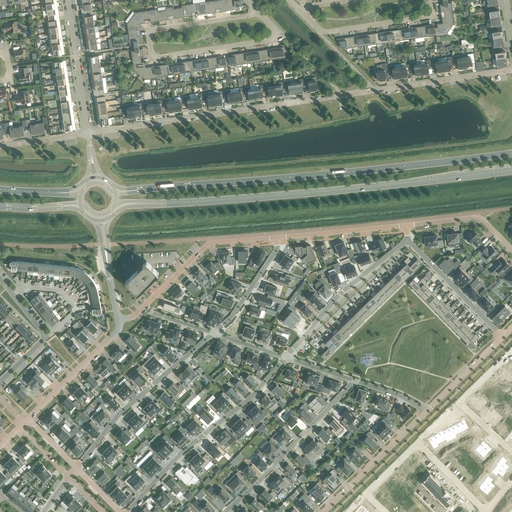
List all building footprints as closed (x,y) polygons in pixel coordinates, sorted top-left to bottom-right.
[(217,0),(205,2),(207,14),(216,13),(215,8),(218,7),(217,0)] [(228,0),(217,0),(218,7),(221,7),(221,12),(230,10),(228,0)] [(237,0),(228,0),(230,10),(239,9),(238,1),(237,0)] [(486,5),(487,8),(493,7),(493,4),(498,3),(497,0),(487,0),(488,4),(486,5)] [(205,2),(193,4),(194,11),(197,10),(198,15),(207,14),(205,2)] [(86,10),(86,13),(92,12),(91,3),(80,5),(81,10),(86,10)] [(445,11),(446,14),(453,13),(451,3),(439,4),(441,12),(445,11)] [(181,6),(181,7),(183,17),(192,16),(191,11),(194,11),(193,4),(181,6)] [(166,10),(158,11),(159,21),(168,20),(168,15),(170,14),(169,7),(166,8),(166,10)] [(173,7),(169,7),(170,14),(173,14),(174,19),(183,17),(181,7),(173,9),(173,7)] [(489,11),(490,18),(500,17),(499,10),(494,10),(493,7),(487,8),(487,12),(489,11)] [(47,10),(48,18),(54,18),(54,14),(58,14),(57,8),(47,10)] [(158,9),(146,11),(147,18),(149,17),(150,22),(159,21),(158,11),(158,9)] [(134,14),(131,18),(139,24),(145,23),(144,18),(147,18),(146,11),(134,13),(134,14)] [(82,17),(83,22),(94,21),(92,12),(86,13),(86,16),(82,17)] [(441,18),(442,23),(450,29),(453,24),(454,24),(453,13),(446,14),(446,17),(441,18)] [(490,25),(490,29),(496,28),(496,25),(501,24),(500,17),(490,18),(491,25),(490,25)] [(48,18),(50,27),(60,26),(59,20),(55,21),(54,18),(48,18)] [(126,23),(128,34),(135,33),(135,30),(140,30),(139,24),(131,18),(128,23),(127,23),(126,23)] [(5,30),(8,30),(8,29),(10,29),(11,33),(18,32),(16,21),(9,22),(9,23),(4,24),(5,30)] [(437,29),(435,29),(435,35),(435,36),(447,35),(447,34),(447,33),(450,29),(442,23),(437,24),(437,29)] [(431,25),(422,26),(424,37),(435,35),(435,29),(432,30),(431,25)] [(414,32),(411,33),(412,39),(424,37),(422,26),(413,28),(414,32)] [(407,28),(398,30),(400,41),(412,39),(411,33),(408,33),(407,28)] [(492,32),(493,39),(503,37),(502,30),(497,31),(496,28),(490,29),(491,32),(492,32)] [(390,36),(387,36),(388,42),(400,41),(398,30),(389,31),(390,36)] [(384,32),(374,33),(376,44),(388,42),(387,36),(384,37),(384,32)] [(135,33),(128,34),(130,45),(142,43),(141,35),(136,36),(135,33)] [(366,39),(363,40),(364,46),(376,44),(374,33),(365,35),(366,39)] [(360,36),(351,37),(352,48),(364,46),(363,40),(361,40),(360,36)] [(352,48),(351,37),(336,39),(339,42),(340,47),(343,47),(346,49),(352,48)] [(493,46),(493,49),(500,49),(499,45),(504,44),(503,37),(493,39),(494,46),(493,46)] [(279,52),(277,53),(278,59),(292,57),(283,47),(279,48),(279,52)] [(273,48),(264,50),(266,61),(278,59),(277,53),(274,53),(273,48)] [(131,50),(132,61),(139,60),(139,57),(144,56),(143,49),(131,50)] [(495,53),(496,60),(506,58),(505,51),(500,52),(500,49),(493,49),(494,53),(495,53)] [(14,51),(15,58),(24,57),(23,50),(14,51)] [(256,56),(253,56),(254,62),(266,61),(264,50),(255,51),(256,56)] [(249,52),(240,53),(242,64),(254,62),(253,56),(250,57),(249,52)] [(242,64),(240,53),(231,55),(232,59),(229,60),(230,66),(242,64)] [(468,57),(464,58),(465,68),(468,68),(468,69),(472,69),(471,61),(474,61),(473,54),(468,54),(468,57)] [(222,56),(213,57),(215,68),(227,66),(226,60),(223,61),(222,56)] [(465,68),(464,58),(460,59),(459,56),(454,56),(455,64),(458,63),(459,70),(463,70),(463,69),(465,68)] [(205,64),(202,64),(203,70),(215,68),(213,57),(204,59),(205,64)] [(446,61),(442,61),(444,72),(446,71),(446,72),(451,72),(450,65),(453,64),(452,57),(446,58),(446,61)] [(506,58),(496,60),(497,67),(507,65),(506,58)] [(438,59),(432,60),(433,67),(433,68),(436,68),(437,74),(442,73),(442,72),(444,72),(442,61),(438,62),(438,59)] [(135,72),(140,75),(145,67),(144,62),(140,62),(139,60),(132,61),(134,72),(135,72)] [(198,60),(189,61),(191,72),(203,70),(202,64),(199,64),(198,60)] [(425,64),(421,64),(422,75),(424,74),(425,76),(429,75),(428,68),(431,67),(430,60),(424,61),(425,64)] [(181,67),(178,67),(179,74),(191,72),(189,61),(180,62),(181,67)] [(422,75),(421,64),(417,65),(416,62),(410,63),(412,70),(415,70),(416,77),(420,76),(420,75),(422,75)] [(175,63),(166,64),(167,75),(179,74),(178,67),(175,68),(175,63)] [(381,81),(381,82),(386,81),(385,74),(388,74),(386,63),(381,64),(382,70),(377,71),(378,72),(376,73),(377,78),(378,78),(379,81),(381,81)] [(157,71),(155,71),(155,77),(156,77),(167,75),(166,64),(157,66),(157,71)] [(406,67),(399,68),(401,78),(403,78),(403,79),(408,78),(407,71),(410,71),(409,64),(405,65),(406,67)] [(401,78),(399,68),(395,68),(395,65),(389,66),(390,74),(393,73),(394,80),(399,79),(398,78),(401,78)] [(19,75),(20,82),(30,81),(28,73),(27,67),(20,68),(21,74),(19,75)] [(145,67),(140,75),(144,78),(144,79),(144,80),(156,78),(156,77),(155,77),(155,71),(152,71),(151,67),(145,67)] [(309,85),(310,93),(315,92),(314,91),(317,90),(316,87),(317,87),(316,81),(315,82),(315,80),(311,81),(310,78),(305,79),(306,86),(309,85)] [(299,82),(295,83),(296,93),(299,93),(299,94),(303,94),(302,86),(305,86),(304,79),(299,79),(299,82)] [(295,83),(291,84),(290,81),(285,81),(286,89),(289,89),(290,96),(294,95),(294,94),(296,93),(295,83)] [(275,86),(276,96),(278,96),(279,97),(283,97),(282,90),(285,89),(284,82),(278,82),(279,85),(275,86)] [(98,91),(98,94),(104,93),(103,84),(92,85),(93,91),(98,91)] [(276,96),(275,86),(271,87),(270,84),(265,85),(266,92),(269,92),(270,99),(274,98),(274,97),(276,96)] [(255,89),(256,99),(258,99),(258,100),(263,100),(262,93),(265,92),(264,85),(258,86),(259,88),(255,89)] [(256,99),(255,89),(250,90),(250,87),(245,88),(246,95),(248,95),(249,102),(254,101),(254,100),(256,99)] [(0,98),(3,98),(4,101),(10,100),(10,94),(7,94),(6,93),(5,88),(0,89),(0,98)] [(238,91),(234,92),(236,102),(238,102),(238,103),(243,103),(242,96),(245,95),(243,88),(238,89),(238,91)] [(59,90),(60,99),(67,98),(66,95),(70,95),(69,89),(59,90)] [(20,96),(19,96),(14,97),(15,103),(21,102),(21,104),(30,102),(28,90),(20,92),(20,96)] [(236,102),(234,92),(230,93),(230,90),(224,91),(225,98),(228,98),(229,105),(234,104),(234,103),(236,102)] [(218,95),(214,95),(216,105),(218,105),(218,106),(223,106),(222,99),(224,98),(223,91),(218,92),(218,95)] [(94,97),(95,103),(106,102),(104,93),(98,94),(98,97),(94,97)] [(207,93),(204,94),(205,101),(208,101),(209,108),(214,107),(214,106),(216,105),(214,95),(207,96),(207,93)] [(198,97),(194,98),(196,108),(198,108),(198,109),(202,109),(201,102),(204,101),(203,94),(198,95),(198,97)] [(196,108),(194,98),(190,99),(189,96),(184,97),(185,104),(188,104),(189,111),(194,110),(193,109),(196,108)] [(60,99),(62,108),(72,107),(71,101),(67,101),(67,98),(60,99)] [(180,100),(174,101),(175,111),(178,111),(178,112),(182,112),(181,105),(184,104),(183,98),(180,98),(180,100)] [(175,111),(174,101),(167,102),(167,99),(164,100),(165,107),(168,107),(169,114),(173,113),(173,112),(175,111)] [(158,104),(154,104),(155,114),(157,114),(158,115),(162,115),(161,108),(164,107),(163,100),(157,101),(158,104)] [(138,107),(133,107),(135,117),(137,117),(137,118),(142,118),(141,111),(144,110),(143,103),(137,104),(138,107)] [(155,114),(154,104),(147,105),(147,103),(144,104),(145,110),(148,110),(149,117),(153,116),(153,115),(155,114)] [(135,117),(133,107),(129,108),(129,105),(124,106),(125,113),(127,113),(128,120),(133,119),(133,118),(135,117)] [(43,123),(37,124),(38,134),(45,133),(43,124),(47,124),(46,117),(42,117),(43,123)] [(30,119),(26,120),(27,127),(31,126),(32,135),(38,134),(37,124),(30,125),(30,119)] [(22,126),(16,127),(18,137),(24,136),(23,127),(27,127),(26,120),(22,121),(22,126)] [(9,123),(5,123),(6,130),(10,129),(11,138),(18,137),(16,127),(10,128),(9,123)] [(479,235),(474,230),(471,233),(470,232),(467,235),(468,236),(466,238),(471,243),(472,242),(477,247),(482,242),(477,237),(479,235)] [(457,233),(454,234),(451,234),(447,235),(448,242),(455,242),(456,245),(462,244),(461,238),(458,238),(457,233)] [(437,241),(436,235),(424,237),(425,246),(439,244),(439,247),(443,247),(443,240),(437,241)] [(379,250),(386,247),(382,238),(375,241),(376,244),(374,245),(374,244),(371,246),(373,252),(379,250)] [(359,241),(354,243),(356,248),(354,249),(356,253),(361,251),(365,249),(363,245),(364,245),(363,245),(363,243),(362,240),(359,241)] [(343,242),(335,245),(340,256),(347,253),(349,258),(354,256),(351,249),(347,250),(343,242)] [(318,247),(321,256),(328,253),(325,244),(318,247)] [(303,258),(308,263),(316,259),(310,245),(309,245),(310,246),(308,246),(308,245),(307,245),(307,247),(302,247),(302,246),(300,246),(300,247),(298,247),(298,246),(295,246),(296,250),(301,255),(303,253),(302,252),(307,252),(308,254),(303,258)] [(497,253),(492,247),(489,250),(488,250),(486,247),(481,252),(484,255),(483,255),(489,261),(497,253)] [(251,258),(248,266),(252,268),(255,262),(256,262),(260,264),(262,260),(263,261),(264,257),(263,257),(265,252),(258,249),(254,259),(251,258)] [(239,251),(239,262),(246,262),(246,256),(248,256),(248,251),(246,251),(246,250),(243,250),(243,251),(239,251)] [(227,252),(227,251),(222,251),(224,263),(228,262),(229,265),(234,265),(234,258),(230,258),(229,252),(227,252)] [(282,259),(293,266),(296,261),(296,262),(298,259),(293,256),(291,258),(285,254),(282,259)] [(369,254),(357,258),(360,266),(372,262),(369,254)] [(404,261),(414,271),(422,263),(417,259),(413,263),(407,257),(404,261)] [(445,259),(439,265),(442,268),(441,268),(444,270),(447,273),(453,267),(455,269),(460,263),(457,260),(454,263),(450,258),(447,261),(445,259)] [(290,270),(293,266),(282,259),(279,263),(285,267),(283,270),(288,273),(290,271),(290,270)] [(489,269),(494,274),(497,271),(501,275),(510,266),(504,260),(500,263),(499,263),(499,264),(497,262),(498,261),(498,260),(489,269)] [(16,270),(17,261),(10,261),(10,264),(4,264),(9,270),(16,270)] [(129,278),(127,280),(125,281),(137,294),(141,290),(159,273),(146,261),(129,278)] [(409,275),(414,271),(404,261),(404,262),(400,266),(409,275)] [(211,262),(206,266),(213,274),(217,269),(219,271),(222,269),(219,262),(213,264),(211,262)] [(334,268),(328,271),(329,275),(334,285),(341,283),(337,274),(341,272),(339,266),(334,268)] [(354,266),(344,270),(347,277),(357,273),(354,266)] [(402,268),(398,272),(405,279),(409,275),(400,266),(402,268)] [(456,280),(458,281),(467,273),(460,266),(456,270),(458,272),(453,277),(456,280)] [(79,279),(83,271),(81,270),(79,269),(77,268),(75,277),(79,279)] [(203,285),(207,280),(211,285),(215,281),(214,280),(209,275),(207,277),(199,269),(193,274),(203,285)] [(79,279),(82,281),(88,275),(83,271),(79,279)] [(392,274),(401,283),(405,279),(398,272),(394,276),(392,274)] [(462,287),(467,282),(469,283),(473,279),(467,273),(458,281),(460,283),(459,284),(462,287)] [(275,274),(273,280),(289,285),(291,279),(293,280),(294,277),(287,274),(286,277),(275,274)] [(397,288),(401,283),(392,274),(388,278),(397,288)] [(511,274),(510,277),(508,274),(503,279),(507,283),(509,281),(511,284),(511,274)] [(85,285),(93,279),(91,278),(90,276),(88,275),(82,281),(85,285)] [(324,285),(327,283),(321,277),(319,279),(321,282),(320,283),(319,282),(315,285),(317,286),(315,287),(321,293),(321,294),(322,294),(323,295),(322,295),(323,295),(325,298),(327,297),(328,297),(331,294),(330,294),(331,292),(324,285)] [(413,279),(408,283),(416,291),(426,281),(423,278),(420,281),(416,277),(413,279)] [(188,278),(184,283),(193,292),(198,288),(188,278)] [(231,281),(229,289),(230,289),(229,290),(233,291),(233,290),(239,292),(240,292),(241,289),(240,288),(241,284),(237,283),(238,280),(232,278),(230,281),(231,281)] [(392,292),(397,288),(388,278),(387,279),(389,280),(385,284),(392,292)] [(466,292),(466,293),(466,292),(469,295),(471,298),(474,300),(474,301),(474,300),(480,295),(480,296),(480,295),(473,288),(480,282),(476,278),(469,285),(471,287),(466,292)] [(88,289),(96,285),(95,283),(94,281),(93,279),(85,285),(88,289)] [(416,291),(420,295),(430,286),(426,282),(426,281),(416,291)] [(277,287),(266,284),(264,291),(275,294),(277,287)] [(379,287),(388,296),(392,292),(385,284),(381,288),(379,287)] [(420,295),(425,300),(434,291),(432,292),(428,288),(430,287),(430,286),(420,295)] [(180,287),(172,295),(176,299),(184,291),(180,287)] [(375,291),(384,300),(388,296),(379,287),(375,291)] [(296,291),(294,293),(296,296),(300,300),(302,298),(296,291)] [(372,297),(379,304),(384,300),(375,291),(374,291),(376,293),(372,297)] [(434,291),(425,300),(429,304),(438,295),(434,291)] [(313,294),(308,299),(318,309),(324,304),(317,298),(320,296),(315,292),(313,294)] [(35,304),(44,297),(40,293),(31,300),(35,304)] [(221,294),(218,303),(231,307),(233,301),(228,299),(228,296),(221,294)] [(260,295),(258,302),(270,306),(272,301),(283,304),(284,300),(268,294),(267,297),(260,295)] [(429,304),(433,308),(441,300),(440,301),(436,297),(438,295),(429,304)] [(483,307),(488,312),(494,307),(489,302),(491,300),(488,296),(486,298),(484,296),(479,300),(481,303),(483,306),(483,307)] [(38,308),(47,302),(44,297),(35,304),(38,308)] [(372,297),(368,301),(375,309),(379,304),(372,297)] [(433,308),(437,313),(446,304),(446,303),(445,304),(441,300),(433,308)] [(375,309),(368,301),(363,305),(371,313),(375,309)] [(42,313),(49,307),(50,306),(47,302),(38,308),(42,313)] [(168,309),(168,310),(174,312),(174,311),(176,307),(176,306),(164,302),(163,307),(168,309)] [(191,308),(188,316),(199,320),(202,313),(205,314),(208,304),(205,303),(204,305),(201,304),(200,307),(199,311),(193,309),(191,308)] [(302,307),(300,309),(308,317),(308,316),(309,317),(311,314),(313,312),(305,304),(304,304),(301,306),(302,307)] [(446,304),(437,313),(441,317),(451,308),(446,304)] [(292,311),(288,315),(296,323),(300,318),(293,312),(295,310),(290,305),(288,308),(292,311)] [(366,317),(371,313),(363,305),(359,310),(366,317)] [(211,307),(210,306),(207,313),(209,314),(206,323),(212,325),(213,321),(216,322),(217,319),(218,319),(220,320),(221,315),(215,312),(216,309),(211,307)] [(502,309),(492,318),(492,319),(497,325),(511,312),(505,306),(503,307),(502,309)] [(45,317),(52,311),(49,307),(42,313),(45,317)] [(251,307),(249,313),(259,317),(261,310),(265,311),(266,309),(260,307),(259,309),(251,307)] [(0,314),(3,318),(10,311),(6,308),(0,314)] [(451,308),(441,317),(446,321),(453,314),(449,310),(451,308)] [(355,314),(362,321),(366,317),(359,310),(355,314)] [(6,322),(7,322),(7,321),(14,315),(10,311),(3,318),(2,318),(6,322)] [(48,321),(55,315),(52,311),(45,317),(48,321)] [(358,325),(362,321),(355,314),(351,318),(358,325)] [(446,321),(450,325),(457,318),(453,314),(446,321)] [(7,321),(7,322),(10,325),(11,325),(17,319),(14,315),(7,321)] [(48,321),(52,326),(59,320),(55,315),(48,321)] [(296,323),(288,315),(284,320),(282,318),(279,321),(285,325),(287,323),(292,328),(296,323)] [(90,322),(86,326),(93,333),(98,329),(96,327),(94,325),(97,322),(90,318),(88,320),(90,322)] [(346,322),(354,330),(358,325),(351,318),(346,322)] [(454,330),(463,321),(461,322),(457,318),(450,325),(454,330)] [(10,326),(13,329),(21,322),(17,319),(11,325),(10,325),(10,326)] [(148,320),(148,319),(147,320),(145,328),(157,332),(155,335),(159,337),(161,331),(158,330),(160,324),(160,323),(148,320)] [(467,325),(463,321),(454,330),(458,334),(467,325)] [(17,333),(18,332),(24,326),(21,322),(13,329),(17,333)] [(342,326),(349,334),(354,330),(346,322),(342,326)] [(458,334),(462,338),(472,329),(467,325),(458,334)] [(18,332),(22,336),(28,329),(24,326),(18,332)] [(244,330),(242,334),(243,334),(243,335),(252,338),(255,330),(245,326),(244,330)] [(345,338),(349,334),(342,326),(338,330),(345,338)] [(171,329),(170,332),(167,331),(165,337),(172,339),(170,343),(178,345),(180,338),(177,338),(180,329),(175,327),(174,330),(171,329)] [(84,328),(76,335),(77,336),(83,343),(88,338),(85,334),(87,332),(84,328)] [(22,336),(25,339),(32,333),(28,329),(22,336)] [(472,329),(462,338),(466,342),(474,335),(470,331),(472,329)] [(341,342),(345,338),(338,330),(334,334),(332,333),(341,342)] [(187,331),(185,337),(187,338),(185,342),(194,345),(195,341),(197,334),(187,331)] [(261,331),(258,340),(268,343),(271,334),(261,331)] [(274,337),(277,339),(275,343),(285,346),(287,340),(280,338),(282,334),(276,332),(274,337)] [(25,339),(24,340),(28,344),(35,337),(32,333),(25,339)] [(336,346),(341,342),(332,333),(327,337),(336,346)] [(474,335),(466,342),(465,343),(473,352),(478,347),(473,343),(479,337),(477,335),(476,334),(475,334),(474,335)] [(66,343),(74,352),(76,350),(77,351),(80,348),(75,343),(77,341),(73,336),(66,343)] [(130,347),(128,350),(134,356),(138,352),(136,349),(140,345),(136,342),(137,341),(134,338),(133,339),(130,336),(124,342),(130,347)] [(332,350),(336,346),(327,337),(323,341),(332,350)] [(217,344),(215,343),(214,347),(215,348),(214,352),(221,355),(220,358),(224,359),(226,353),(223,352),(225,345),(222,344),(222,343),(218,341),(217,344)] [(333,351),(332,350),(323,341),(323,342),(320,345),(325,351),(321,355),(325,359),(333,351)] [(120,347),(112,354),(113,355),(114,357),(113,358),(116,360),(117,359),(117,360),(120,362),(127,355),(125,353),(120,348),(120,347)] [(230,357),(235,359),(233,363),(239,365),(241,359),(238,358),(241,349),(239,349),(239,348),(235,347),(233,347),(230,357)] [(168,348),(163,353),(165,356),(164,357),(167,359),(168,358),(171,361),(171,362),(176,356),(176,357),(168,348)] [(150,353),(146,357),(148,359),(158,370),(163,365),(162,364),(158,361),(160,359),(155,353),(152,355),(150,353)] [(47,361),(46,361),(55,370),(59,366),(54,361),(56,359),(52,354),(50,357),(51,357),(47,361)] [(245,361),(254,365),(253,368),(256,369),(258,364),(255,363),(257,357),(255,356),(256,355),(250,354),(250,355),(248,354),(245,361)] [(265,356),(262,365),(259,364),(257,370),(260,371),(261,369),(267,372),(271,359),(268,358),(269,357),(265,356)] [(101,364),(102,364),(109,371),(108,372),(109,372),(114,367),(117,370),(119,368),(114,363),(112,365),(106,359),(101,364)] [(158,370),(148,359),(141,366),(147,372),(149,369),(154,374),(158,370)] [(46,360),(39,367),(43,371),(46,369),(51,374),(55,370),(46,361),(47,361),(46,360)] [(102,364),(101,364),(97,369),(104,376),(108,372),(109,371),(102,364)] [(136,374),(131,378),(140,387),(142,384),(143,385),(145,383),(145,382),(147,380),(141,373),(144,371),(139,366),(134,372),(136,374)] [(184,371),(193,380),(198,375),(199,376),(201,374),(197,370),(195,372),(189,366),(186,369),(184,371)] [(32,377),(40,385),(44,381),(39,376),(41,373),(37,369),(35,371),(36,373),(32,377)] [(285,377),(295,380),(298,372),(294,371),(294,370),(293,371),(292,370),(291,370),(288,369),(285,377)] [(501,375),(499,378),(503,382),(505,380),(509,383),(511,379),(511,374),(511,375),(511,374),(511,373),(510,371),(509,372),(506,369),(500,374),(501,375)] [(188,385),(193,380),(184,371),(182,373),(181,373),(178,376),(184,382),(182,384),(186,388),(189,386),(188,385)] [(316,374),(313,373),(312,373),(308,372),(308,371),(308,372),(305,381),(304,382),(305,382),(309,383),(310,384),(311,384),(312,384),(314,385),(313,390),(312,390),(313,390),(320,393),(321,393),(321,392),(323,386),(323,385),(317,384),(320,376),(320,375),(319,375),(316,374)] [(31,375),(24,382),(28,386),(30,384),(35,389),(40,385),(32,377),(31,375)] [(90,375),(85,380),(87,382),(86,383),(89,386),(90,385),(92,388),(97,383),(100,385),(102,383),(98,379),(96,381),(90,375)] [(248,375),(244,379),(252,387),(257,383),(248,375)] [(113,382),(109,378),(104,383),(108,387),(113,382)] [(127,380),(120,386),(129,395),(133,391),(129,386),(131,384),(127,380)] [(243,385),(239,380),(235,384),(245,394),(248,391),(243,385)] [(329,380),(327,387),(324,386),(322,392),(329,394),(331,388),(337,391),(338,387),(340,388),(341,383),(337,382),(336,383),(336,382),(335,382),(334,382),(333,381),(333,382),(329,380)] [(173,382),(168,387),(177,396),(184,389),(180,384),(177,386),(173,382)] [(21,384),(14,391),(23,401),(28,396),(24,391),(26,389),(21,384)] [(273,389),(272,390),(278,397),(285,390),(282,386),(280,388),(276,384),(273,388),(273,389)] [(487,391),(485,393),(494,401),(496,399),(498,397),(501,395),(503,393),(494,384),(492,386),(489,388),(487,390),(487,391)] [(86,392),(80,386),(80,387),(78,389),(78,388),(75,391),(76,391),(74,393),(73,393),(82,402),(84,400),(87,397),(88,396),(89,395),(86,392)] [(129,395),(120,386),(113,393),(117,397),(119,395),(124,400),(129,395)] [(235,392),(231,387),(227,391),(237,401),(240,397),(235,392)] [(357,396),(356,395),(355,399),(356,399),(355,400),(362,402),(360,409),(364,411),(368,400),(364,399),(367,391),(359,389),(357,396)] [(164,391),(158,397),(169,407),(174,402),(176,400),(173,397),(171,399),(164,391)] [(215,398),(225,407),(230,402),(225,398),(227,396),(223,392),(216,398),(215,398)] [(263,398),(261,400),(270,409),(277,402),(274,398),(271,400),(266,395),(263,398)] [(111,396),(105,402),(113,411),(120,405),(111,396)] [(312,409),(316,413),(323,406),(320,402),(319,403),(317,401),(318,400),(317,400),(319,398),(316,396),(308,404),(311,407),(312,406),(313,408),(312,409)] [(377,397),(374,404),(385,408),(384,411),(388,412),(390,406),(386,405),(388,400),(377,397)] [(477,398),(471,404),(478,411),(487,403),(481,397),(478,400),(477,398)] [(67,398),(61,403),(69,411),(75,406),(77,409),(80,406),(75,401),(73,403),(67,398)] [(220,412),(225,407),(215,398),(208,404),(213,409),(215,407),(220,412)] [(152,400),(148,404),(157,414),(163,407),(159,403),(156,405),(152,400)] [(97,412),(98,413),(106,421),(110,417),(104,410),(106,408),(101,403),(99,406),(101,409),(97,412)] [(157,414),(148,404),(143,409),(148,413),(146,415),(150,419),(156,413),(157,414)] [(308,408),(303,404),(301,406),(303,409),(299,414),(306,421),(311,417),(305,410),(308,408)] [(256,405),(252,410),(261,419),(268,413),(264,409),(262,411),(256,405)] [(401,405),(397,410),(400,413),(400,414),(404,419),(406,417),(407,418),(410,414),(412,412),(407,407),(404,409),(403,408),(401,405)] [(204,407),(198,413),(203,418),(202,419),(205,421),(208,423),(214,418),(213,417),(208,412),(210,410),(208,407),(206,410),(204,407)] [(347,409),(341,414),(344,417),(344,418),(346,420),(343,423),(352,432),(357,428),(352,423),(351,424),(350,423),(355,418),(353,415),(350,411),(350,412),(347,409)] [(261,419),(252,410),(247,414),(252,419),(250,421),(255,426),(257,424),(261,419)] [(298,418),(291,411),(289,413),(290,414),(287,417),(288,418),(285,420),(291,426),(297,421),(296,420),(298,418)] [(494,411),(488,416),(491,419),(489,420),(495,426),(502,418),(494,411)] [(83,412),(80,414),(87,421),(90,418),(83,412)] [(52,413),(43,421),(49,427),(55,422),(58,424),(63,419),(60,416),(58,419),(52,413)] [(106,421),(98,413),(94,417),(92,415),(90,418),(94,422),(97,420),(101,425),(106,421)] [(132,418),(141,427),(148,421),(143,416),(141,418),(136,414),(132,418)] [(189,422),(197,431),(202,427),(191,416),(189,418),(191,420),(189,422)] [(135,433),(141,427),(132,418),(128,422),(132,426),(130,429),(135,433)] [(236,423),(245,433),(252,426),(248,422),(246,424),(240,418),(236,423)] [(383,425),(380,429),(378,427),(375,430),(377,431),(376,432),(376,433),(382,438),(382,439),(383,438),(385,436),(386,436),(388,433),(391,430),(392,430),(391,429),(387,425),(391,421),(388,419),(385,418),(380,422),(383,425)] [(333,419),(329,423),(333,428),(331,430),(337,436),(344,429),(333,419)] [(461,422),(459,423),(464,431),(468,428),(465,422),(464,419),(461,421),(461,422)] [(97,434),(96,434),(98,432),(94,427),(96,425),(92,421),(89,423),(91,425),(87,430),(94,437),(97,434)] [(511,424),(508,421),(500,429),(506,434),(511,427),(511,424)] [(193,435),(197,431),(189,422),(182,429),(185,431),(187,429),(193,435)] [(239,439),(245,433),(236,423),(231,427),(236,433),(234,435),(239,439)] [(459,423),(455,425),(459,433),(464,431),(459,423)] [(284,425),(278,431),(287,441),(291,437),(287,432),(289,430),(284,425)] [(455,425),(451,427),(455,435),(459,433),(455,425)] [(59,429),(55,433),(63,442),(70,436),(71,437),(79,430),(76,426),(69,432),(63,426),(62,426),(61,426),(58,429),(59,429)] [(182,433),(175,440),(180,445),(187,438),(183,433),(185,431),(180,426),(178,429),(182,433)] [(451,427),(446,430),(450,438),(455,435),(451,427)] [(322,429),(317,434),(325,442),(330,437),(329,436),(332,433),(328,428),(325,431),(322,429)] [(121,429),(115,435),(124,444),(130,438),(129,437),(132,434),(126,429),(124,432),(121,429)] [(441,431),(446,440),(450,438),(446,430),(442,432),(441,431)] [(219,435),(216,438),(222,444),(225,441),(229,445),(236,438),(236,439),(232,434),(230,436),(225,432),(224,431),(222,433),(220,435),(219,435)] [(287,441),(278,431),(271,438),(276,443),(278,441),(282,445),(287,441)] [(368,436),(362,442),(370,450),(376,444),(372,440),(375,437),(369,431),(366,434),(368,436)] [(441,431),(437,433),(441,442),(446,440),(441,431)] [(437,434),(433,437),(437,445),(441,442),(437,433),(436,433),(437,434)] [(159,446),(155,450),(164,459),(174,449),(170,444),(172,442),(165,435),(162,438),(165,440),(159,446)] [(84,450),(76,441),(79,438),(76,436),(70,441),(73,444),(69,448),(77,456),(84,450)] [(337,437),(334,440),(337,443),(337,444),(335,447),(337,449),(343,444),(341,441),(337,437)] [(433,437),(428,439),(432,447),(437,445),(433,437)] [(265,456),(266,457),(267,457),(268,457),(269,457),(276,450),(273,446),(275,444),(271,440),(268,442),(267,440),(260,447),(263,451),(263,452),(265,454),(265,455),(265,456)] [(309,444),(318,454),(325,447),(320,442),(318,444),(313,440),(309,444)] [(483,441),(477,448),(481,452),(487,445),(483,441)] [(207,446),(205,448),(209,453),(213,456),(218,451),(222,455),(225,452),(217,444),(214,447),(210,442),(206,446),(207,446)] [(23,457),(31,449),(25,444),(18,452),(20,455),(18,457),(23,462),(26,460),(23,457)] [(309,444),(304,449),(309,453),(306,455),(311,460),(318,454),(309,444)] [(355,460),(357,463),(362,457),(359,454),(361,453),(359,451),(362,449),(357,444),(354,446),(356,448),(349,455),(352,457),(351,458),(354,461),(355,460)] [(107,449),(115,458),(121,452),(117,447),(115,450),(111,445),(107,449)] [(487,445),(481,452),(485,456),(491,449),(487,445)] [(109,464),(115,458),(107,449),(102,453),(107,458),(105,460),(109,464)] [(259,457),(254,462),(257,465),(256,466),(258,468),(259,468),(262,470),(265,467),(265,466),(267,464),(261,459),(263,456),(259,452),(256,454),(259,457)] [(455,458),(450,463),(454,468),(463,459),(459,455),(460,454),(457,452),(453,456),(455,458)] [(145,460),(156,471),(161,466),(155,460),(157,458),(153,453),(145,460)] [(198,453),(194,457),(204,467),(210,461),(204,455),(202,457),(198,453)] [(293,459),(300,466),(304,461),(308,465),(311,462),(306,457),(303,459),(298,454),(293,459)] [(12,457),(8,461),(17,470),(24,464),(20,460),(17,462),(12,457)] [(204,467),(194,457),(189,461),(194,466),(192,468),(197,474),(204,467)] [(344,460),(339,466),(348,475),(351,472),(350,472),(353,469),(348,464),(351,462),(346,457),(343,460),(344,460)] [(88,466),(86,467),(88,469),(92,474),(99,467),(96,464),(99,462),(96,458),(88,466)] [(151,476),(156,471),(145,460),(138,467),(143,472),(145,470),(151,476)] [(6,473),(11,477),(17,470),(8,461),(3,465),(9,471),(6,473)] [(326,461),(323,465),(328,471),(332,467),(326,461)] [(411,461),(405,467),(410,472),(407,474),(413,481),(416,478),(414,475),(420,470),(411,461)] [(502,461),(498,466),(499,467),(505,471),(509,467),(502,461)] [(290,476),(295,471),(288,464),(283,469),(290,476)] [(34,475),(38,479),(47,470),(43,465),(38,470),(34,466),(28,472),(32,476),(34,475)] [(250,478),(256,473),(248,465),(243,471),(250,478)] [(175,472),(187,484),(187,483),(190,480),(194,484),(199,479),(189,469),(187,471),(184,469),(182,466),(179,469),(179,470),(176,473),(175,472)] [(499,467),(495,471),(502,477),(506,472),(505,471),(499,467)] [(130,475),(140,485),(145,481),(140,476),(142,474),(138,469),(131,476),(130,475)] [(330,472),(331,474),(330,475),(329,474),(322,480),(332,490),(338,484),(335,480),(336,478),(334,476),(337,474),(333,469),(330,472)] [(0,479),(4,483),(11,477),(6,473),(4,475),(0,470),(0,479)] [(47,470),(38,479),(40,478),(44,482),(42,483),(44,486),(49,481),(47,479),(52,474),(47,470)] [(102,484),(109,477),(103,471),(98,476),(99,477),(97,479),(102,484)] [(238,472),(231,478),(241,488),(245,484),(240,479),(242,477),(238,472)] [(302,473),(298,478),(302,483),(307,478),(302,473)] [(136,489),(140,485),(130,475),(124,481),(130,487),(132,485),(136,489)] [(277,478),(275,480),(284,489),(291,483),(286,478),(284,480),(279,475),(279,476),(278,475),(276,477),(277,478)] [(399,475),(393,480),(400,487),(406,482),(407,483),(410,480),(405,475),(402,478),(399,475)] [(430,476),(424,483),(427,486),(434,480),(430,476)] [(176,494),(180,491),(182,493),(187,489),(179,480),(177,482),(172,477),(166,484),(176,494)] [(241,488),(231,478),(224,485),(229,490),(231,487),(236,492),(241,488)] [(284,489),(275,480),(270,484),(275,489),(273,491),(278,496),(284,489)] [(434,480),(427,486),(431,490),(437,484),(434,480)] [(488,480),(484,485),(491,491),(494,486),(488,480)] [(110,494),(109,494),(113,497),(113,496),(115,498),(122,491),(118,486),(120,484),(117,481),(111,487),(114,489),(110,494)] [(324,491),(323,490),(317,484),(317,483),(312,488),(314,490),(310,494),(318,502),(319,503),(325,496),(322,494),(324,491)] [(437,484),(431,490),(435,494),(441,488),(437,484)] [(484,485),(480,489),(487,495),(491,491),(484,485)] [(211,486),(207,491),(215,499),(218,496),(224,503),(230,497),(222,489),(217,493),(211,486)] [(6,494),(10,497),(16,490),(11,487),(6,494)] [(441,488),(435,494),(438,498),(445,491),(442,487),(441,488)] [(265,489),(259,495),(266,502),(272,497),(274,499),(276,496),(272,492),(269,494),(265,489)] [(10,497),(14,501),(19,494),(19,493),(16,490),(10,497)] [(122,491),(115,498),(117,500),(116,501),(119,504),(120,504),(124,499),(127,502),(132,497),(129,494),(127,496),(122,491)] [(159,495),(166,503),(167,504),(173,497),(168,492),(166,494),(163,491),(159,495)] [(445,491),(438,498),(442,502),(449,495),(445,491)] [(21,492),(19,493),(19,494),(14,501),(17,504),(23,497),(24,497),(25,495),(21,492)] [(189,492),(185,496),(189,500),(194,496),(189,492)] [(310,500),(304,494),(298,499),(301,502),(300,503),(301,504),(299,506),(304,511),(307,511),(308,511),(309,511),(312,509),(306,503),(307,503),(310,500)] [(66,495),(64,499),(66,502),(65,503),(74,511),(75,511),(82,506),(79,502),(76,499),(72,496),(70,498),(66,495)] [(162,507),(166,503),(159,495),(154,499),(162,507)] [(449,495),(442,502),(446,506),(453,499),(449,495)] [(17,504),(21,507),(27,500),(24,497),(23,497),(17,504)] [(21,507),(25,510),(33,502),(29,498),(27,500),(21,507)] [(260,504),(255,499),(250,503),(258,511),(261,509),(262,511),(267,507),(262,502),(260,504)] [(196,500),(192,504),(199,511),(200,511),(203,509),(205,511),(213,511),(215,510),(207,502),(203,506),(196,500)] [(401,507),(396,511),(404,511),(408,508),(405,504),(406,503),(403,500),(399,505),(401,507)] [(33,502),(25,510),(26,511),(30,511),(37,505),(33,502)]
